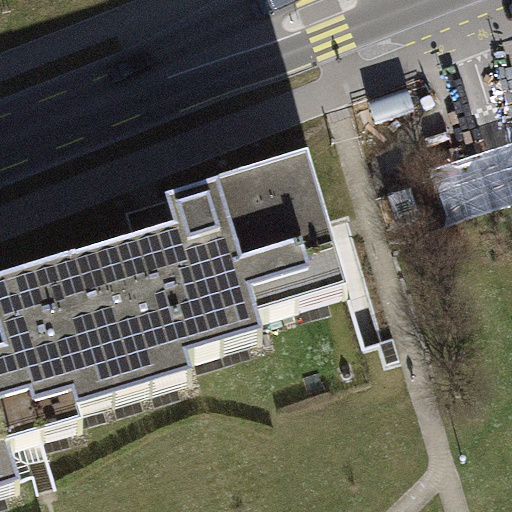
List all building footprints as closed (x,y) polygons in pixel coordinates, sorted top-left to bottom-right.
[(0,293),(0,336),(39,325),(46,350),(53,347),(74,418),(78,416),(75,405),(188,371),(188,370),(225,359),(220,340),(258,328),(300,316),(294,297),(343,283),(309,168),(210,197),(212,201),(177,212),(167,214),(179,255),(163,260),(80,285),(76,272),(76,271),(0,293)] [(138,254),(76,272),(80,285),(163,260),(179,255),(167,214),(177,212),(174,203),(127,218),(138,254)] [(349,302),(343,283),(294,297),(300,316),(349,302)] [(40,428),(74,418),(53,347),(46,350),(39,325),(0,336),(0,349),(1,352),(5,365),(0,366),(0,484),(16,480),(9,458),(45,447),(40,428)] [(263,347),(258,328),(220,340),(225,359),(263,347)] [(194,387),(188,371),(75,405),(78,416),(74,418),(40,428),(45,447),(84,436),(80,422),(194,387)] [(0,503),(21,497),(16,480),(0,484),(0,503)]
